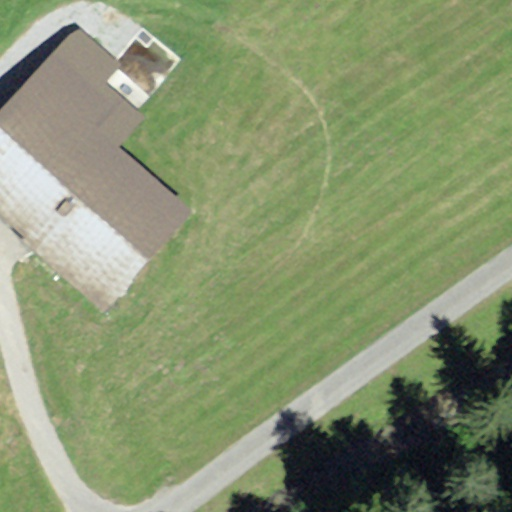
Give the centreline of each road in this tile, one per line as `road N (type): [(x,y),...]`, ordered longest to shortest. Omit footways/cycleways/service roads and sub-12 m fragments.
road 1 (unclassified): [(172,511),(511,265)]
road 2 (track): [(66,511),(38,454),(0,298)]
